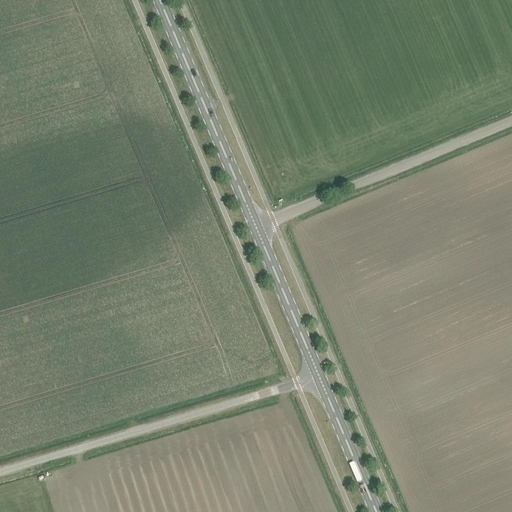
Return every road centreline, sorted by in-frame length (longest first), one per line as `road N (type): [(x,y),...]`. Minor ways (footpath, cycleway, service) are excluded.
road 1 (unclassified): [(0,471),(318,374)]
road 2 (unclassified): [(255,226),(511,120)]
road 3 (primary): [(255,226),(159,0)]
road 4 (primary): [(318,374),(255,226)]
road 5 (primary): [(376,511),(318,374)]
